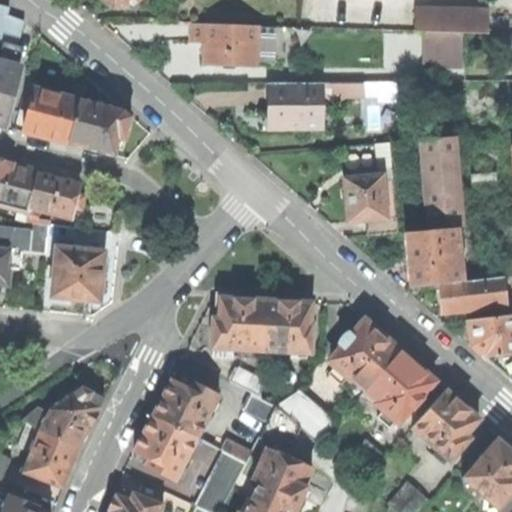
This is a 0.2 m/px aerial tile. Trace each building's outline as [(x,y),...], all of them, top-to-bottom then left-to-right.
[(0,5),(0,33),(2,34),(7,17),(9,8),(0,5)] [(488,34),(488,10),(415,8),(415,32),(424,32),(459,33),(464,33),(488,34)] [(25,22),(7,17),(2,34),(0,42),(19,47),(25,22)] [(254,25),(188,24),(188,41),(206,42),(206,52),(206,66),(253,67),(254,25)] [(459,33),(424,32),(424,68),(460,68),(459,33)] [(0,125),(5,127),(20,66),(0,60),(0,125)] [(269,99),(270,116),(294,115),(295,129),(322,129),(322,103),(321,82),(269,84),(269,99)] [(364,83),(321,82),(322,103),(345,103),(345,98),(364,98),(364,83)] [(397,83),(364,83),(364,98),(364,103),(392,102),(398,96),(397,83)] [(33,88),(22,132),(42,137),(67,143),(79,100),(33,88)] [(79,100),(67,143),(91,149),(115,156),(116,148),(123,150),(131,117),(123,110),(79,98),(79,100)] [(270,130),(295,129),(294,115),(270,116),(270,130)] [(463,227),(462,219),(455,137),(420,140),(427,230),(458,228),(463,227)] [(13,166),(0,162),(0,206),(26,213),(28,208),(37,171),(13,166)] [(58,177),(37,171),(28,208),(38,211),(71,219),(74,208),(80,209),(83,197),(77,196),(80,182),(58,177)] [(345,202),(347,222),(366,221),(387,219),(387,217),(383,176),(343,179),(345,202)] [(26,213),(24,223),(35,224),(38,211),(28,208),(26,213)] [(387,219),(366,221),(367,236),(398,233),(397,216),(387,217),(387,219)] [(24,223),(24,231),(32,232),(30,253),(46,255),(48,225),(35,224),(24,223)] [(0,283),(7,284),(9,268),(20,269),(22,252),(30,253),(32,232),(24,231),(0,228),(0,283)] [(407,259),(410,287),(440,284),(464,281),(458,228),(427,230),(418,231),(405,232),(407,259)] [(87,230),(85,243),(110,246),(112,232),(87,230)] [(56,246),(51,296),(74,298),(98,301),(98,294),(104,294),(106,280),(100,279),(103,251),(72,248),(72,241),(58,239),(57,246),(56,246)] [(464,281),(440,284),(442,297),(443,312),(505,305),(502,278),(464,281)] [(203,297),(202,331),(211,331),(212,298),(203,297)] [(212,348),(215,348),(232,349),(263,351),(266,300),(242,299),(221,298),(219,318),(214,318),(212,348)] [(291,352),(309,353),(311,354),(313,324),(309,324),(311,303),(287,302),(266,300),(263,351),(291,352)] [(468,331),(470,346),(482,357),(511,353),(511,315),(467,320),(468,331)] [(335,367),(328,374),(340,385),(347,378),(349,380),(351,379),(364,391),(399,350),(381,334),(364,320),(350,335),(348,334),(347,334),(345,334),(339,342),(339,343),(339,344),(341,345),(330,358),(329,361),(330,362),(335,367)] [(376,404),(384,411),(395,421),(398,424),(412,407),(414,408),(422,398),(421,397),(435,381),(414,363),(399,350),(364,391),(378,403),(376,404)] [(511,382),(511,353),(482,357),(511,382)] [(229,383),(260,398),(261,381),(236,369),(229,383)] [(153,415),(197,438),(219,396),(189,380),(186,387),(171,379),(163,396),(153,415)] [(46,413),(39,429),(78,450),(91,425),(104,400),(80,387),(48,410),(46,413)] [(299,389),(275,405),(300,428),(318,443),(336,422),(299,389)] [(445,390),(412,428),(436,450),(432,454),(442,464),(446,459),(449,462),(469,439),(465,435),(478,420),(460,403),(445,390)] [(250,394),(243,409),(268,421),(275,405),(260,398),(250,394)] [(300,428),(275,405),(268,421),(258,438),(272,444),(288,451),(290,451),(300,428)] [(39,429),(46,413),(38,409),(24,422),(35,427),(39,429)] [(389,428),(395,421),(384,411),(378,417),(389,428)] [(145,465),(175,481),(197,438),(153,415),(143,433),(134,451),(148,459),(145,465)] [(35,427),(15,472),(45,488),(48,481),(63,488),(71,467),(78,450),(39,429),(35,427)] [(497,436),(461,477),(498,510),(511,493),(511,449),(511,448),(497,436)] [(365,439),(348,458),(368,476),(385,458),(365,439)] [(223,452),(245,463),(250,455),(225,442),(220,450),(223,452)] [(288,451),(272,444),(269,451),(285,458),(288,451)] [(260,483),(253,498),(284,511),(295,511),(300,502),(306,487),(305,486),(312,470),(285,458),(269,451),(266,450),(253,480),(260,483)] [(198,507),(206,511),(219,511),(245,463),(223,452),(195,506),(198,507)] [(0,455),(0,480),(2,481),(11,460),(0,455)] [(407,482),(387,504),(395,511),(416,511),(428,500),(407,482)] [(107,511),(106,511),(160,511),(163,506),(122,489),(119,497),(114,494),(107,511)] [(0,509),(0,511),(47,511),(48,511),(6,494),(0,509)] [(284,511),(253,498),(246,511),(284,511)]
